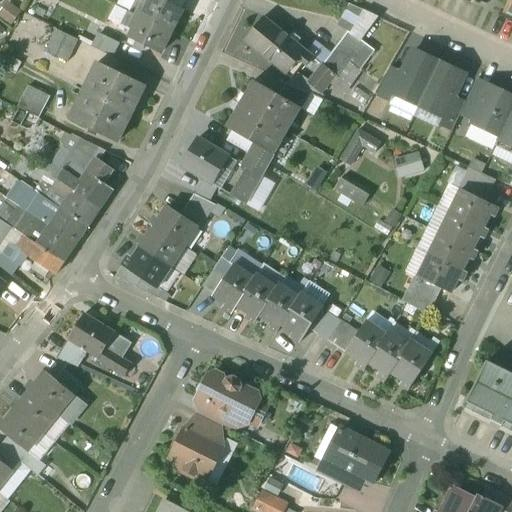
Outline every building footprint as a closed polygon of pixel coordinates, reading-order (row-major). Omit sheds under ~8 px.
[(182,9),(163,0),(148,0),(147,4),(138,0),(132,14),(170,33),(182,9)] [(170,33),(132,14),(126,26),(134,30),(130,39),(137,42),(145,46),(160,54),(170,33)] [(305,51),(263,17),(245,41),(287,74),(298,60),(305,51)] [(79,41),(57,30),(47,52),(68,62),(79,41)] [(375,52),(349,32),(341,43),(367,63),(375,52)] [(120,45),(101,35),(94,48),(113,58),(120,45)] [(145,46),(137,42),(134,48),(142,51),(145,46)] [(367,63),(341,43),(324,65),(337,74),(336,75),(340,78),(342,76),(349,67),(354,65),(361,71),(367,63)] [(305,51),(298,60),(306,66),(313,57),(305,51)] [(439,63),(414,51),(403,74),(393,94),(394,95),(419,106),(439,63)] [(146,86),(99,63),(85,92),(132,115),(146,86)] [(439,63),(419,106),(443,118),(444,118),(453,98),(464,75),(439,63)] [(324,65),(310,84),(322,94),(336,75),(337,74),(324,65)] [(354,65),(349,67),(342,76),(352,83),(361,71),(354,65)] [(390,68),(375,95),(391,102),(394,95),(393,94),(403,74),(390,68)] [(342,76),(340,78),(336,75),(330,84),(343,94),(352,83),(342,76)] [(279,95),(253,80),(239,104),(287,132),(301,108),(279,95)] [(310,94),(287,83),(279,95),(301,108),(310,94)] [(488,91),(475,84),(465,104),(461,114),(474,120),(488,91)] [(511,111),(511,97),(490,87),(488,91),(474,120),(472,123),(500,136),(511,111)] [(31,89),(21,109),(42,119),(52,99),(31,89)] [(132,115),(85,92),(71,121),(118,143),(132,115)] [(465,104),(453,98),(444,118),(443,118),(439,125),(452,131),(461,114),(465,104)] [(287,132),(239,104),(226,126),(255,144),(274,155),(287,132)] [(511,111),(500,136),(499,140),(511,146),(511,111)] [(83,140),(73,135),(48,175),(56,180),(63,171),(64,171),(80,145),(83,140)] [(236,162),(197,139),(181,167),(211,185),(222,167),(230,172),(236,162)] [(92,144),(83,140),(80,145),(88,150),(92,144)] [(274,155),(255,144),(249,154),(268,165),(269,165),(274,155)] [(421,151),(394,159),(399,178),(426,171),(421,151)] [(268,165),(249,154),(242,166),(246,168),(260,177),(268,165)] [(82,184),(76,193),(101,210),(114,191),(104,185),(113,171),(98,161),(82,184)] [(40,170),(32,164),(29,169),(37,175),(40,170)] [(246,168),(231,196),(244,204),(260,177),(246,168)] [(496,181),(469,168),(464,179),(492,192),(496,181)] [(64,171),(63,171),(56,180),(76,193),(82,184),(64,171)] [(48,175),(37,193),(46,199),(52,190),(50,189),(56,180),(48,175)] [(492,192),(464,179),(459,189),(463,191),(464,191),(487,203),(492,192)] [(76,193),(56,180),(50,189),(52,190),(69,203),(76,193)] [(370,197),(342,180),(337,190),(365,206),(370,197)] [(487,203),(464,191),(463,191),(453,213),(484,229),(493,212),(497,214),(500,209),(487,203)] [(101,210),(76,193),(69,203),(64,211),(89,227),(101,210)] [(216,205),(193,193),(185,205),(206,219),(216,205)] [(20,216),(1,203),(0,203),(0,215),(14,225),(20,216)] [(206,219),(185,205),(179,214),(198,227),(197,228),(199,230),(206,219)] [(179,214),(168,207),(157,224),(153,222),(150,226),(154,229),(183,248),(197,228),(198,227),(179,214)] [(58,220),(42,209),(36,218),(51,229),(58,220)] [(89,227),(64,211),(58,220),(51,229),(76,245),(89,227)] [(484,229),(453,213),(442,235),(473,251),(482,233),(486,235),(488,232),(484,229)] [(29,214),(20,226),(27,231),(30,226),(36,218),(29,214)] [(51,229),(36,218),(30,226),(46,237),(51,229)] [(0,242),(11,228),(0,220),(0,242)] [(76,245),(51,229),(46,237),(39,246),(64,263),(76,245)] [(183,248),(154,229),(144,243),(140,241),(137,246),(141,248),(170,268),(183,248)] [(473,251),(442,235),(431,256),(462,272),(471,254),(476,257),(478,253),(473,251)] [(39,246),(23,236),(15,248),(31,259),(39,246)] [(64,263),(39,246),(31,259),(37,263),(34,268),(45,275),(48,271),(55,275),(64,263)] [(170,268),(141,248),(130,264),(127,261),(123,266),(143,279),(157,288),(158,287),(170,268)] [(420,278),(419,279),(442,291),(450,295),(460,276),(465,279),(467,274),(462,272),(431,256),(420,278)] [(217,266),(202,287),(214,295),(228,274),(217,266)] [(214,295),(214,296),(226,304),(224,308),(232,314),(237,306),(254,280),(233,266),(228,274),(214,295)] [(442,291),(419,279),(420,278),(415,276),(408,290),(435,304),(442,291)] [(254,280),(237,306),(249,314),(246,318),(254,324),(259,316),(277,290),(257,277),(254,280)] [(157,288),(143,279),(136,289),(158,299),(164,291),(158,287),(157,288)] [(277,290),(259,316),(271,324),(269,328),(276,332),(281,326),(298,299),(279,286),(277,290)] [(435,304),(408,290),(402,303),(428,317),(435,304)] [(298,299),(281,326),(294,334),(292,337),(300,343),(309,329),(323,310),(323,309),(301,295),(298,299)] [(323,310),(309,329),(318,335),(331,315),(323,310)] [(114,334),(84,315),(68,341),(88,353),(97,359),(98,360),(105,350),(114,334)] [(331,315),(318,335),(327,341),(341,321),(331,315)] [(349,327),(341,321),(327,341),(336,347),(349,327)] [(359,333),(346,353),(363,364),(360,368),(364,371),(369,363),(386,337),(366,323),(359,333)] [(349,327),(336,347),(345,353),(346,353),(359,333),(349,327)] [(124,340),(114,334),(105,350),(114,355),(124,340)] [(386,337),(369,363),(385,374),(383,378),(387,381),(392,373),(408,347),(388,334),(386,337)] [(88,353),(68,341),(57,358),(79,368),(88,353)] [(432,357),(411,343),(408,347),(392,373),(407,384),(405,388),(409,391),(432,357)] [(114,355),(105,350),(98,360),(97,359),(96,361),(132,383),(140,371),(114,355)] [(511,375),(487,363),(466,405),(493,418),(492,422),(504,428),(505,424),(511,427),(511,375)] [(81,384),(64,370),(54,382),(71,395),(81,384)] [(226,379),(213,373),(206,387),(202,388),(201,391),(202,395),(198,401),(203,404),(204,403),(236,419),(236,420),(243,424),(256,400),(239,391),(241,388),(239,381),(233,378),(226,379)] [(54,382),(45,374),(34,388),(30,385),(27,389),(30,392),(31,392),(57,413),(70,396),(71,397),(72,396),(71,395),(54,382)] [(57,413),(31,392),(30,392),(18,407),(15,404),(12,408),(15,411),(16,411),(42,432),(57,413)] [(57,413),(70,424),(84,406),(72,396),(71,397),(70,396),(57,413)] [(236,419),(204,403),(203,404),(198,414),(219,424),(231,430),(236,420),(236,419)] [(260,429),(266,407),(256,404),(249,426),(260,429)] [(42,432),(16,411),(15,411),(4,426),(0,422),(0,429),(9,437),(27,451),(28,450),(42,432)] [(219,424),(198,414),(190,431),(211,441),(219,424)] [(190,431),(185,428),(180,438),(185,441),(182,447),(174,443),(171,449),(173,451),(169,460),(179,465),(177,470),(198,480),(200,476),(205,478),(221,447),(211,441),(190,431)] [(386,455),(339,431),(324,460),(348,472),(371,484),(386,455)] [(27,451),(9,437),(1,446),(19,461),(27,451)] [(19,461),(1,446),(0,447),(0,460),(12,470),(19,461)] [(28,450),(27,451),(19,461),(39,476),(47,466),(28,450)] [(0,460),(0,485),(12,470),(0,460)] [(348,472),(324,460),(317,474),(341,486),(348,472)] [(14,470),(0,492),(0,511),(1,511),(24,476),(14,470)] [(511,511),(511,501),(487,489),(481,500),(500,510),(500,511),(501,511),(511,511)] [(260,511),(259,511),(297,511),(287,508),(290,500),(262,490),(255,510),(260,511)] [(476,501),(453,490),(440,511),(498,511),(500,511),(500,510),(481,500),(478,498),(476,501)] [(182,511),(164,503),(159,511),(182,511)]
